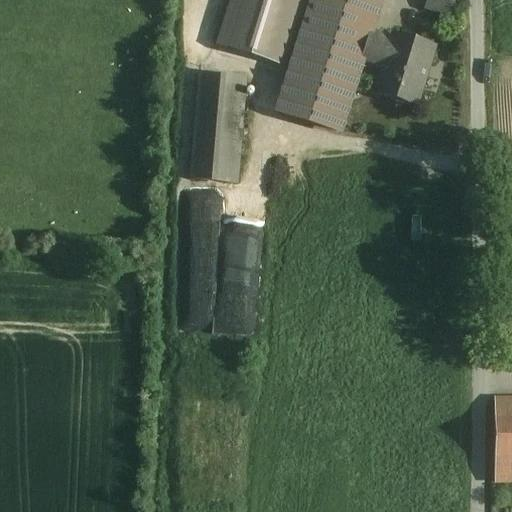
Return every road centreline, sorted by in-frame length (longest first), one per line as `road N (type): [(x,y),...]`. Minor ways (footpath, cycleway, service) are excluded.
road 1 (unclassified): [(478,0),(478,511)]
road 2 (unknown): [(478,152),(260,131)]
